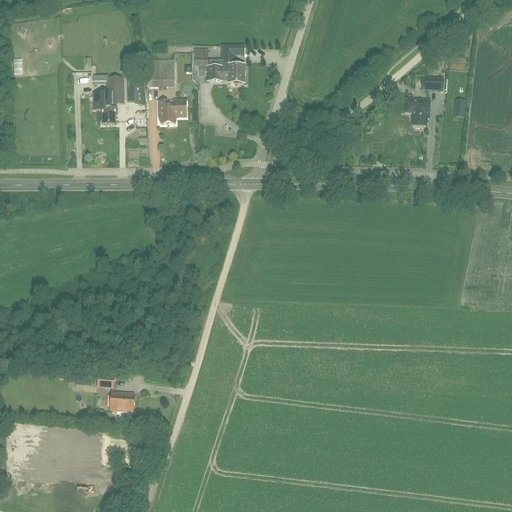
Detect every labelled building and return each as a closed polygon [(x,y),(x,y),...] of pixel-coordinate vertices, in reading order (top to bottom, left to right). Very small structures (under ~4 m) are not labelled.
[(233,67),(234,57),(245,57),(245,48),(221,48),(221,60),(208,60),(208,58),(195,58),(195,68),(208,68),(221,68),(226,68),(226,82),(228,82),(228,86),(244,86),(244,74),(245,74),(245,69),(244,69),(244,67),(233,67)] [(147,90),(174,89),(174,61),(147,62),(147,90)] [(222,82),(226,82),(226,68),(221,68),(208,68),(208,78),(208,83),(222,83),(222,82)] [(94,76),(77,78),(78,95),(95,94),(94,76)] [(422,78),(421,91),(443,91),(443,78),(422,78)] [(94,96),(94,112),(102,112),(102,126),(115,126),(115,117),(117,117),(117,110),(115,110),(115,105),(124,105),(124,96),(124,80),(108,80),(108,84),(108,95),(94,95),(94,96)] [(237,101),(237,113),(245,113),(244,100),(237,101)] [(413,115),(414,101),(405,101),(404,114),(413,115)] [(414,101),(413,115),(412,128),(415,128),(415,129),(419,130),(420,128),(426,129),(426,120),(428,120),(429,102),(414,101)] [(456,101),(454,119),(464,120),(466,103),(456,101)] [(186,102),(165,103),(159,103),(159,120),(161,120),(161,126),(175,126),(175,119),(187,119),(186,102)] [(113,391),(114,378),(98,377),(97,389),(113,391)] [(132,412),(134,397),(112,395),(110,411),(132,412)]
